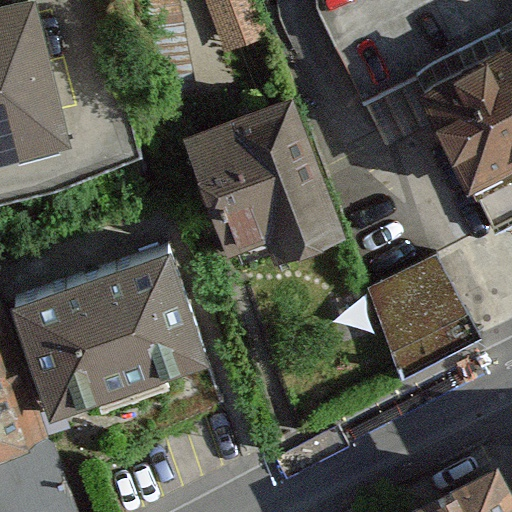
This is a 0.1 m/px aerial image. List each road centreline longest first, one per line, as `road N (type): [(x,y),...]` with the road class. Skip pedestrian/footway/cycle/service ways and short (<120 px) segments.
road 1 (residential): [(507,384),(259,511)]
road 2 (residential): [(0,175),(75,154),(98,137),(103,121),(67,0)]
